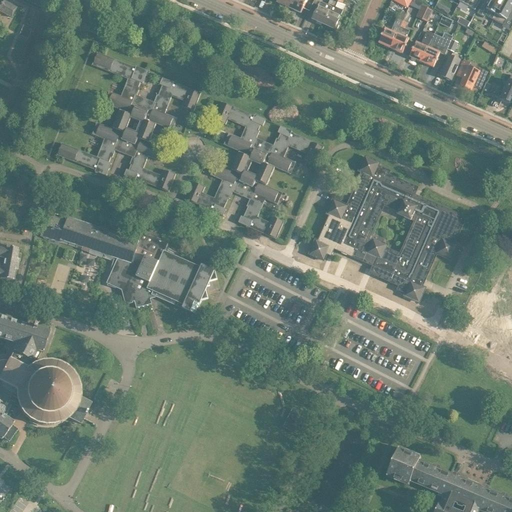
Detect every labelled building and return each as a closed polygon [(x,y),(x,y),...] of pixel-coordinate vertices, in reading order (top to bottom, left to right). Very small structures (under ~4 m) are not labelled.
[(0,10),(11,16),(16,6),(4,0),(2,0),(0,4),(0,10)] [(291,0),(288,7),(300,12),(305,0),(291,0)] [(313,0),(312,3),(318,5),(312,18),(323,23),(329,10),(331,6),(331,5),(333,0),(328,0),(327,4),(320,1),(320,0),(313,0)] [(339,24),(336,23),(340,15),(343,10),(345,4),(342,3),(343,0),(333,0),(331,5),(331,6),(329,10),(323,23),(322,25),(336,31),(339,24)] [(459,0),(459,1),(474,9),(479,0),(459,0)] [(483,0),(477,13),(484,17),(485,15),(493,19),(503,0),(483,0)] [(511,0),(503,0),(493,19),(503,25),(505,21),(511,25),(511,0)] [(437,2),(434,8),(440,11),(443,5),(437,2)] [(415,16),(421,18),(426,7),(420,4),(415,16)] [(426,7),(421,18),(427,21),(432,10),(426,7)] [(390,48),(402,20),(405,12),(401,10),(398,18),(397,17),(391,30),(385,28),(378,43),(390,48)] [(404,28),(407,22),(410,14),(405,12),(402,20),(390,48),(401,53),(408,38),(407,37),(410,30),(404,28)] [(31,28),(23,25),(19,34),(27,37),(31,28)] [(482,27),(479,32),(484,35),(487,30),(482,27)] [(416,41),(409,56),(421,61),(433,34),(430,32),(427,31),(421,44),(416,41)] [(433,34),(421,61),(433,67),(436,60),(437,60),(437,59),(439,52),(444,55),(447,49),(451,40),(452,37),(444,33),(442,38),(433,34)] [(451,40),(447,49),(454,52),(458,43),(451,40)] [(489,50),(492,45),(485,41),(482,46),(489,50)] [(93,64),(128,77),(121,96),(108,91),(104,103),(120,109),(113,129),(97,122),(92,133),(104,138),(97,157),(61,143),(57,154),(95,169),(95,171),(106,176),(111,163),(108,162),(110,156),(112,157),(114,150),(132,157),(129,164),(131,165),(129,171),(126,170),(124,176),(135,180),(135,179),(168,192),(175,174),(164,169),(161,176),(143,169),(148,156),(160,161),(165,149),(148,143),(156,124),(172,130),(177,118),(165,113),(172,95),(184,100),(182,106),(193,111),(200,93),(162,78),(159,84),(162,85),(158,96),(156,95),(153,102),(136,95),(138,88),(137,88),(139,82),(142,83),(147,70),(136,66),(136,67),(97,52),(93,64)] [(446,78),(448,79),(450,79),(451,79),(460,59),(450,55),(441,74),(445,77),(446,78)] [(487,72),(483,70),(481,69),(479,70),(469,65),(470,63),(463,59),(456,75),(462,78),(459,85),(470,90),(473,85),(480,89),(487,72)] [(511,102),(511,101),(511,74),(501,97),(511,102)] [(486,82),(483,88),(491,91),(493,85),(486,82)] [(228,198),(229,198),(232,191),(250,199),(246,206),(248,207),(243,217),(241,216),(238,222),(276,239),(283,220),(272,215),(269,222),(257,217),(265,198),(277,204),(282,192),(267,186),(275,167),(290,174),(295,162),(283,157),(289,145),(307,153),(304,159),(316,164),(323,146),(290,132),(291,130),(280,126),(278,132),(280,133),(277,139),(276,139),(273,146),(256,138),(259,131),(257,130),(260,124),(263,125),(265,119),(254,115),(253,116),(221,102),(213,120),(225,125),(227,118),(245,126),(240,139),(228,133),(223,145),(239,151),(230,170),(215,163),(210,175),(222,181),(214,199),(202,193),(205,186),(193,181),(185,199),(223,216),(226,209),(223,208),(228,198)] [(370,272),(399,285),(397,289),(405,292),(404,295),(419,302),(425,287),(422,286),(436,253),(450,259),(457,244),(453,243),(465,216),(414,194),(417,187),(388,174),(390,170),(378,165),(380,162),(365,156),(359,170),(362,171),(347,205),(333,198),(327,213),(330,214),(319,240),(316,239),(309,253),(324,259),(327,252),(331,254),(334,247),(374,264),(370,272)] [(150,301),(148,294),(156,292),(156,294),(194,311),(200,298),(206,296),(203,284),(208,283),(207,279),(216,277),(211,259),(200,262),(199,265),(163,248),(167,241),(141,229),(138,238),(68,214),(67,218),(47,211),(40,232),(59,238),(60,236),(81,243),(80,246),(87,248),(88,246),(115,255),(104,280),(121,287),(122,291),(123,291),(125,300),(132,298),(134,305),(150,301)] [(0,437),(1,437),(6,440),(14,430),(9,426),(11,423),(4,418),(13,400),(18,403),(19,405),(20,408),(22,411),(24,414),(27,416),(29,418),(28,420),(35,423),(36,421),(39,422),(41,423),(44,423),(47,423),(50,423),(53,423),(56,422),(61,420),(64,418),(66,417),(68,415),(78,420),(88,401),(77,395),(77,391),(77,386),(75,381),(73,376),(71,374),(69,371),(67,369),(65,368),(66,365),(59,361),(58,364),(55,363),(52,362),(49,362),(45,362),(41,362),(38,363),(33,360),(38,350),(40,351),(47,328),(30,323),(29,326),(0,316),(0,281),(12,284),(14,272),(16,272),(17,262),(15,261),(17,250),(0,247),(0,437)] [(500,324),(500,325),(500,326),(501,327),(501,328),(502,328),(502,329),(503,329),(511,333),(511,296),(501,323),(500,324)] [(318,369),(325,372),(328,363),(321,360),(318,369)] [(284,426),(299,433),(308,416),(293,408),(284,426)] [(439,505),(435,511),(479,511),(480,509),(486,511),(511,511),(511,499),(508,498),(507,495),(503,493),(501,495),(488,489),(487,487),(483,485),(481,486),(459,477),(459,475),(454,473),(452,474),(439,469),(439,467),(434,465),(432,466),(419,461),(421,456),(400,447),(388,475),(410,485),(411,480),(445,494),(441,506),(439,505)]
